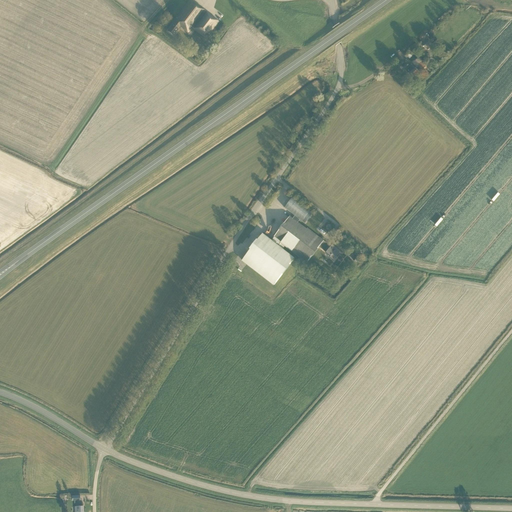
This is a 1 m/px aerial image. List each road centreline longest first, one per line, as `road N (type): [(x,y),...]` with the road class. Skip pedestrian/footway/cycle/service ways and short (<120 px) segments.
road 1 (unclassified): [(105,449),(333,98),(340,64),(331,0)]
road 2 (trunk): [(0,274),(385,0)]
road 3 (secondary): [(374,505),(257,498),(105,449)]
road 4 (unclassified): [(374,505),(511,333)]
road 5 (secondary): [(511,508),(374,505)]
